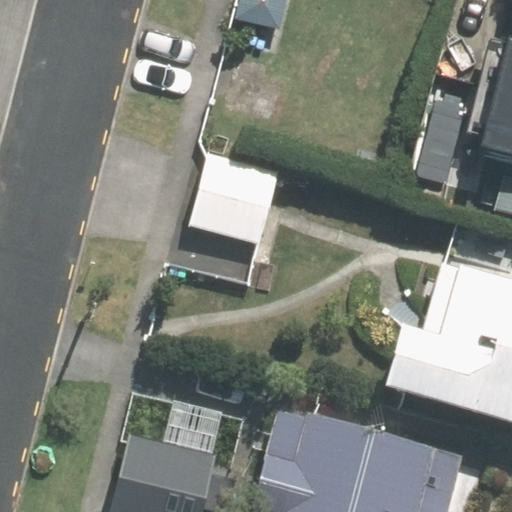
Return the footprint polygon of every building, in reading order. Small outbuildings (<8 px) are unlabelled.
[(511,52),(486,157),(511,164),(511,52)] [(274,179),(204,161),(187,230),(256,248),(274,179)] [(511,286),(511,287),(431,265),(412,334),(382,326),(364,385),(511,426),(511,286)] [(259,511),(482,511),(493,476),(423,455),(426,449),(297,413),(294,420),(271,414),(259,454),(253,452),(238,507),(259,511)] [(129,435),(110,511),(202,511),(216,456),(129,435)]
